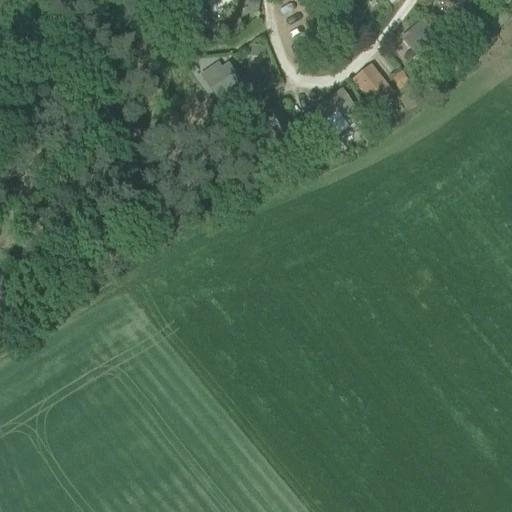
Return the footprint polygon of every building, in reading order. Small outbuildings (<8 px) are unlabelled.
[(192,0),(203,10),(207,6),(215,14),(229,0),(231,0),(234,3),(236,0),(192,0)] [(254,0),(248,0),(246,12),(257,14),(259,1),(254,0)] [(497,6),(485,21),(496,34),(511,18),(497,6)] [(9,56),(36,24),(28,17),(1,49),(9,56)] [(450,61),(420,25),(399,43),(414,62),(421,56),(436,73),(450,61)] [(476,27),(469,38),(484,46),(490,35),(476,27)] [(253,46),(251,56),(264,58),(266,48),(253,46)] [(392,94),(370,66),(350,81),(373,110),(392,94)] [(244,105),(223,72),(219,67),(201,79),(226,117),(244,105)] [(424,76),(417,67),(406,76),(413,84),(424,76)] [(402,73),(392,79),(398,92),(409,86),(402,73)] [(321,123),(336,113),(348,129),(361,120),(340,90),(312,109),(321,123)] [(298,138),(280,109),(258,123),(276,152),(298,138)] [(317,127),(309,115),(297,123),(305,135),(317,127)]
